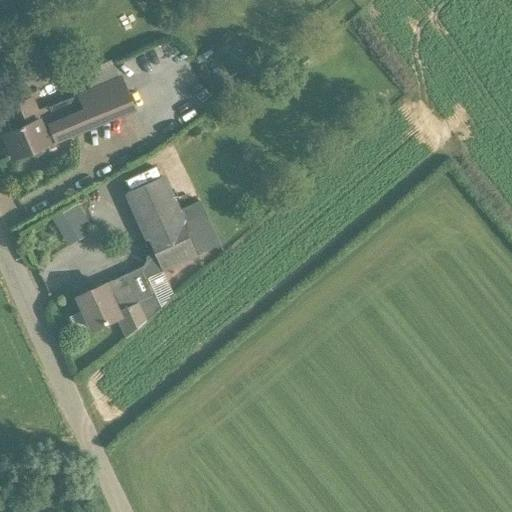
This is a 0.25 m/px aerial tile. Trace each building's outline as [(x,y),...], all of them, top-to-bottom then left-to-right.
[(209,77),(223,94),(235,85),(221,68),(209,77)] [(13,130),(2,135),(13,160),(133,109),(119,77),(103,84),(78,95),(84,109),(56,121),(52,112),(44,109),(36,113),(30,100),(29,100),(13,107),(5,110),(13,130)] [(178,212),(162,178),(127,194),(154,253),(163,271),(220,245),(200,202),(178,212)] [(64,239),(84,227),(89,224),(77,205),(52,220),(64,239)] [(146,263),(142,267),(77,297),(92,330),(116,319),(126,338),(161,308),(147,278),(163,271),(154,253),(146,257),(146,263)]
